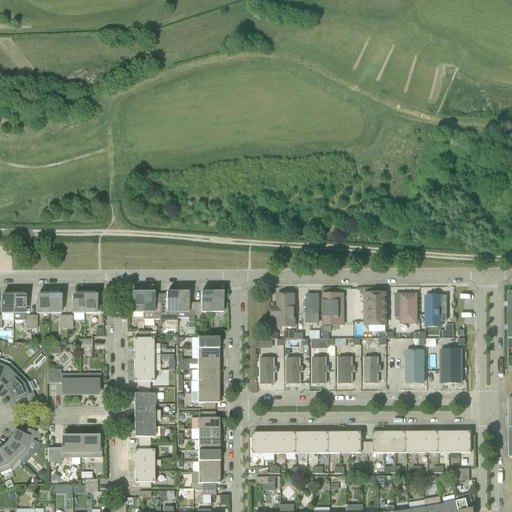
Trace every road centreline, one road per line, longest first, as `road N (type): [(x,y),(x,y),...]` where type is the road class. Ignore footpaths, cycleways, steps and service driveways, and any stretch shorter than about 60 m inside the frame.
road 1 (track): [(511,256),(0,229)]
road 2 (residential): [(237,416),(481,415)]
road 3 (residential): [(235,277),(479,276)]
road 4 (residential): [(481,402),(237,402)]
road 5 (residential): [(119,415),(119,276)]
road 6 (residential): [(479,276),(481,402)]
road 7 (residential): [(494,402),(493,276)]
road 8 (residential): [(237,402),(235,277)]
